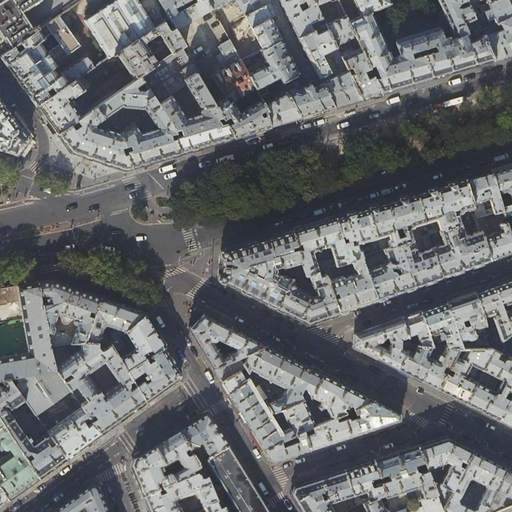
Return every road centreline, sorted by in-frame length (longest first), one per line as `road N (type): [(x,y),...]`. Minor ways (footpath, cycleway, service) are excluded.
road 1 (primary): [(511,73),(85,205)]
road 2 (primary): [(122,242),(196,236),(511,147)]
road 3 (residential): [(511,265),(303,339)]
road 4 (residential): [(154,297),(265,479)]
road 5 (residential): [(265,479),(408,432),(435,408)]
road 6 (secondary): [(435,408),(303,339)]
road 7 (secondary): [(303,339),(186,279)]
road 8 (residential): [(0,78),(43,141),(40,160),(18,182)]
road 9 (primary): [(0,259),(122,242)]
